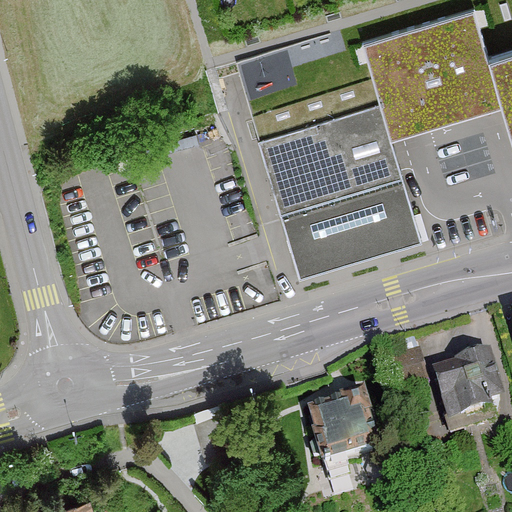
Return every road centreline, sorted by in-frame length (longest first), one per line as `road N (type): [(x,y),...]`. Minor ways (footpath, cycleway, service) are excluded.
road 1 (secondary): [(511,271),(95,383)]
road 2 (primary): [(58,358),(6,174)]
